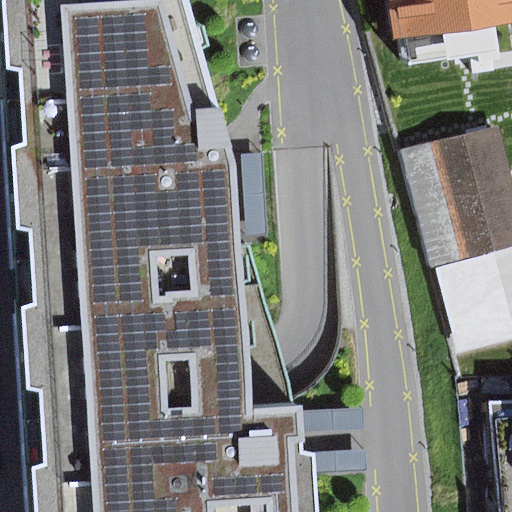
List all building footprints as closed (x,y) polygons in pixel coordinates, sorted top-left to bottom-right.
[(193,0),(0,0),(0,18),(33,511),(304,511),(300,445),(311,445),(311,435),(309,408),(260,409),(243,169),(234,139),(193,0)] [(511,0),(391,0),(397,40),(511,23),(511,0)] [(511,248),(511,178),(500,129),(433,145),(461,261),(490,253),(511,248)] [(461,261),(433,145),(400,153),(428,269),(436,268),(461,261)] [(499,287),(490,253),(461,261),(436,268),(445,301),(499,287)] [(511,511),(511,403),(493,404),(501,511),(511,511)] [(300,445),(304,511),(324,511),(320,456),(311,453),(311,445),(300,445)]
